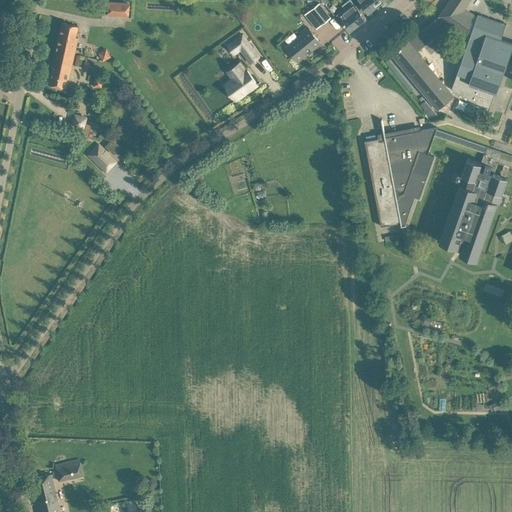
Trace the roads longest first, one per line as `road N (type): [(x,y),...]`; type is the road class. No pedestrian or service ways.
road 1 (residential): [(0,389),(154,183),(325,68),(408,0)]
road 2 (unclassified): [(0,192),(29,52),(28,0)]
road 3 (unclassified): [(29,511),(0,393)]
